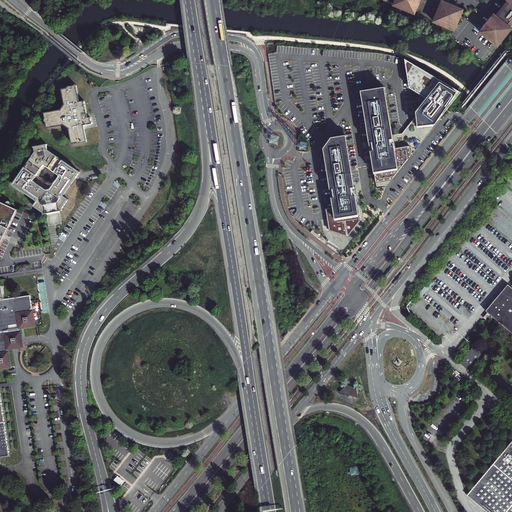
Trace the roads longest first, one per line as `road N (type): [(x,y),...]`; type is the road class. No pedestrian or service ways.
road 1 (motorway): [(288,478),(213,0)]
road 2 (motorway): [(243,401),(202,435),(167,445),(126,434),(106,414),(93,373),(105,332),(134,307),(168,301),(203,312),(227,336),(257,425)]
road 3 (motorway): [(200,63),(206,184),(197,218),(106,308),(83,353),(82,402),(103,487)]
road 4 (motorway): [(200,63),(257,425)]
road 5 (primary): [(357,285),(174,511)]
road 6 (primary): [(188,511),(360,301)]
road 7 (tertiary): [(511,66),(345,272)]
road 8 (primary): [(511,92),(357,285)]
road 9 (primary): [(360,301),(511,106)]
road 10 (tertiary): [(365,325),(511,138)]
road 11 (tertiary): [(259,70),(257,53),(240,39),(183,34),(123,67),(96,67)]
road 12 (tertiary): [(96,67),(122,72),(186,42),(246,49),(259,70)]
road 13 (motorway): [(293,416),(332,406),(360,417),(419,511)]
road 14 (motorway): [(435,511),(372,379)]
road 15 (tertiary): [(243,401),(154,511)]
road 16 (primary): [(330,291),(243,401)]
road 17 (unclassified): [(452,511),(408,431),(401,391)]
road 18 (primary): [(216,511),(293,416)]
